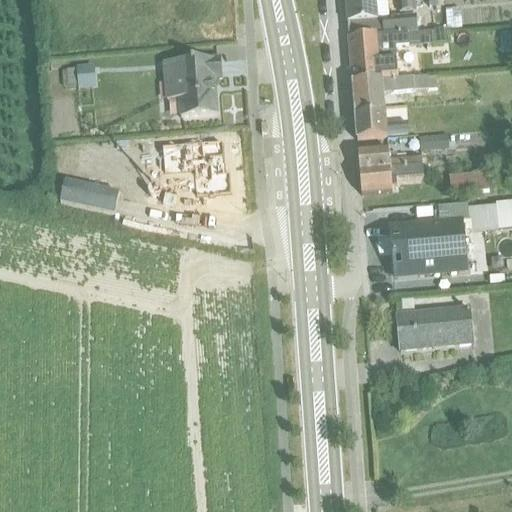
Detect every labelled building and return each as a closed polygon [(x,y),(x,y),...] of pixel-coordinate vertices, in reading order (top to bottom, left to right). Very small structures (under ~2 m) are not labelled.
[(345,0),(349,41),(418,35),(416,18),(390,21),(387,0),(398,0),(400,15),(416,14),(414,0),(429,0),(430,9),(439,9),(438,0),(345,0)] [(461,9),(446,10),(447,31),(462,30),(461,9)] [(431,35),(432,47),(449,45),(447,33),(431,35)] [(418,35),(349,41),(353,86),(399,82),(396,50),(432,47),(431,35),(418,35)] [(222,62),(163,67),(166,104),(179,103),(180,122),(218,119),(215,84),(223,83),(222,62)] [(67,72),(62,72),(63,87),(78,86),(78,89),(96,88),(94,67),(76,68),(77,70),(67,70),(67,72)] [(399,82),(353,86),(356,114),(385,112),(384,97),(429,94),(429,92),(438,92),(437,79),(428,79),(428,78),(420,78),(420,80),(399,82)] [(385,112),(356,114),(358,144),(387,141),(387,139),(410,137),(409,126),(387,127),(385,112)] [(449,138),(420,140),(421,154),(450,152),(449,138)] [(62,147),(50,148),(52,173),(63,173),(62,147)] [(361,177),(423,172),(422,160),(407,161),(407,157),(398,158),(398,155),(390,155),(390,153),(359,155),(361,177)] [(423,172),(361,177),(362,197),(392,195),(392,192),(397,192),(397,184),(424,182),(423,172)] [(488,176),(450,179),(452,198),(489,194),(488,176)] [(66,184),(61,207),(116,219),(120,197),(66,184)] [(440,228),(391,233),(395,280),(468,273),(465,236),(471,235),(471,237),(511,233),(511,203),(496,205),(497,208),(469,211),(468,208),(439,210),(440,228)] [(402,320),(415,318),(413,301),(400,302),(402,320)] [(415,318),(402,320),(397,320),(401,355),(474,348),(471,313),(415,318)]
